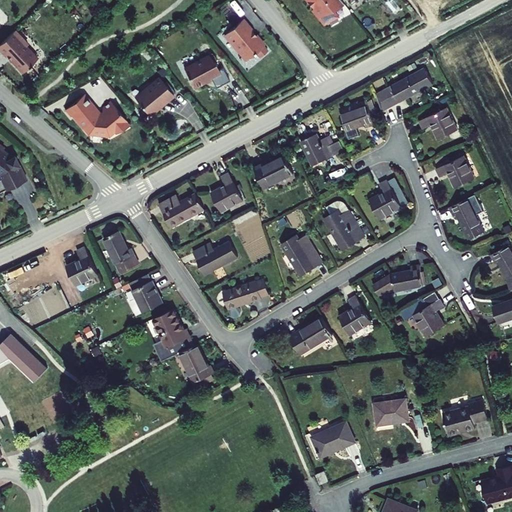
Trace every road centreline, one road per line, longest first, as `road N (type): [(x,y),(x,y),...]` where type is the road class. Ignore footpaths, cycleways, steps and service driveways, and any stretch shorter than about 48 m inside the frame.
road 1 (residential): [(431,223),(228,345)]
road 2 (tertiary): [(122,198),(331,87)]
road 3 (residential): [(331,511),(328,506),(366,482),(511,440)]
road 4 (tertiary): [(331,87),(496,0)]
road 5 (residential): [(228,345),(122,198)]
road 6 (residential): [(122,198),(0,91)]
road 7 (tertiary): [(0,258),(122,198)]
